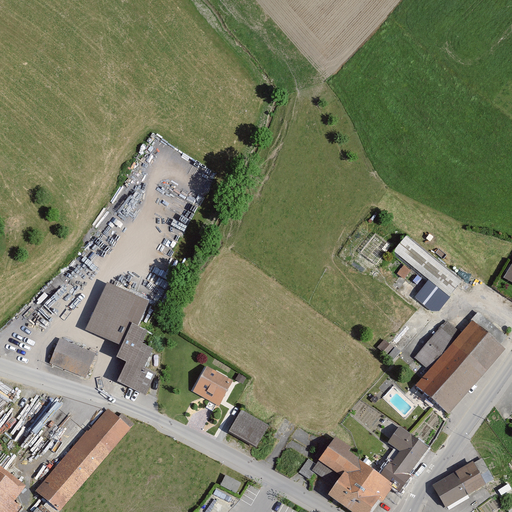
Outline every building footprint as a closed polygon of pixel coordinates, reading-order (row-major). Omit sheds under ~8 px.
[(462,278),(405,231),(389,253),(428,279),(416,295),(436,310),(462,278)] [(139,303),(99,284),(78,329),(107,343),(101,357),(111,362),(103,380),(142,399),(154,375),(137,367),(144,352),(130,345),(136,333),(127,328),(139,303)] [(464,321),(408,385),(440,413),(496,349),(464,321)] [(91,351),(54,337),(45,363),(82,376),(91,351)] [(228,379),(199,365),(187,391),(216,404),(228,379)] [(53,506),(124,422),(103,403),(32,483),(53,506)] [(267,425),(235,406),(220,431),(252,450),(267,425)] [(379,459),(370,471),(386,484),(393,489),(426,446),(392,420),(376,440),(390,450),(381,461),(379,459)] [(333,476),(319,496),(342,511),(366,511),(386,484),(370,471),(323,440),(309,459),(333,476)] [(464,462),(427,484),(442,507),(478,485),(464,462)] [(225,474),(221,483),(237,490),(241,481),(225,474)] [(18,489),(0,476),(0,511),(8,511),(11,508),(6,505),(18,489)]
